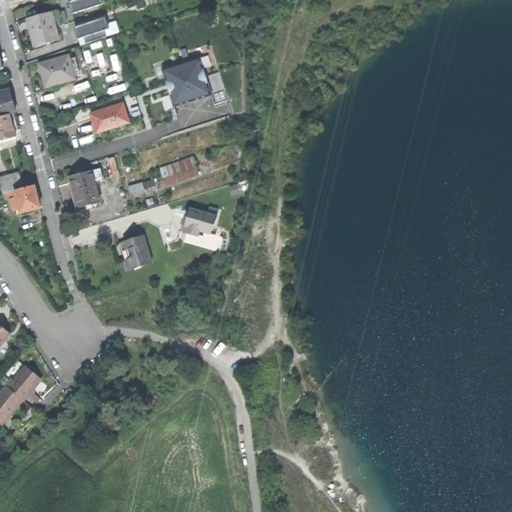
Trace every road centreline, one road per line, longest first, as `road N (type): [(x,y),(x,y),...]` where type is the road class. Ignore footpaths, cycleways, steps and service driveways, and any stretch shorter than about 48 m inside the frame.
road 1 (residential): [(0,19),(85,329)]
road 2 (unclassified): [(257,511),(240,396),(224,371),(204,355),(139,333),(85,329)]
road 3 (residential): [(0,261),(59,340),(85,329)]
